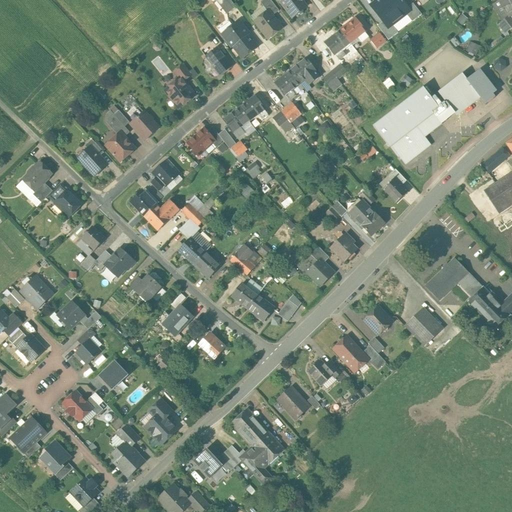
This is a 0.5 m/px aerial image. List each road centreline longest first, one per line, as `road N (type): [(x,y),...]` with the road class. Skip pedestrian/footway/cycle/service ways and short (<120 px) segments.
road 1 (tertiary): [(511,123),(274,360)]
road 2 (residential): [(350,0),(101,202)]
road 3 (residential): [(101,202),(274,360)]
road 4 (tertiary): [(274,360),(127,498)]
road 5 (residential): [(127,498),(46,405)]
